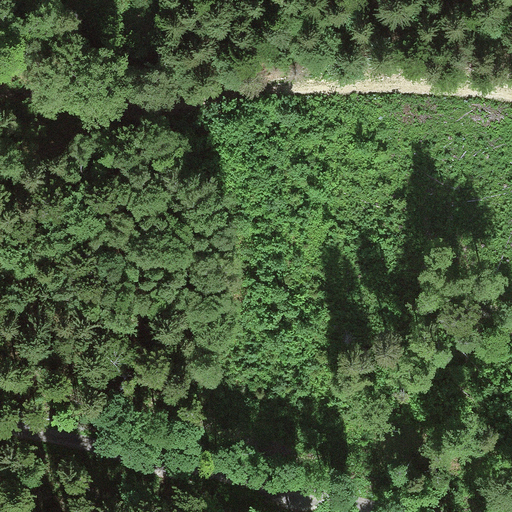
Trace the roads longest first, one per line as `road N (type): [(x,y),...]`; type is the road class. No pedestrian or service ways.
road 1 (track): [(0,100),(166,109),(208,98),(383,86),(511,93)]
road 2 (unclassified): [(0,430),(384,511)]
